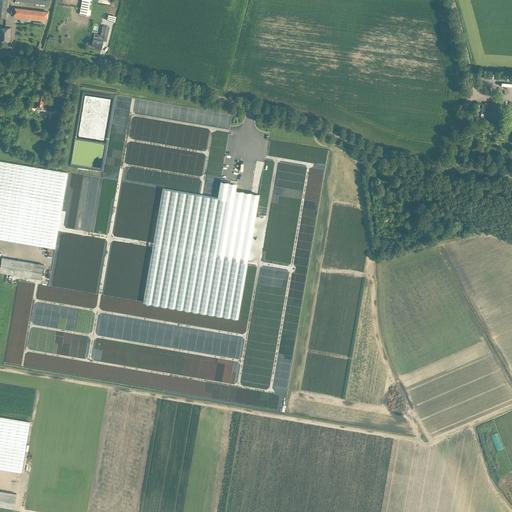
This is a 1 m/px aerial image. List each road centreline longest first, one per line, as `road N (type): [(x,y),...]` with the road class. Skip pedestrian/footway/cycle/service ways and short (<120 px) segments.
road 1 (tertiary): [(450,169),(405,163),(308,123),(123,72),(0,54)]
road 2 (unclassified): [(450,169),(470,77),(451,0)]
